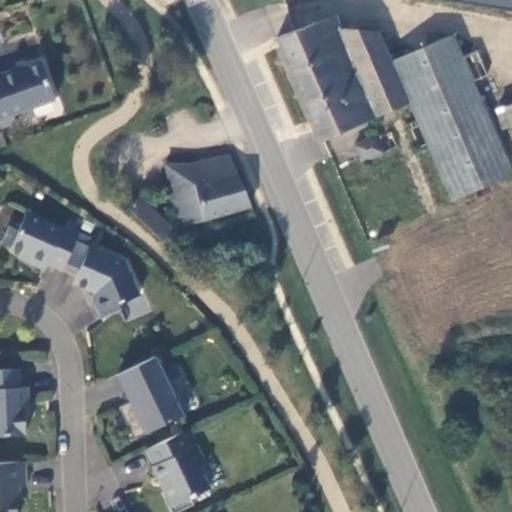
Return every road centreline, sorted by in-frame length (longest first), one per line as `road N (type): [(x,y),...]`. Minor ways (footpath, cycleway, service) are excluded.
road 1 (secondary): [(428,511),(208,0)]
road 2 (unknown): [(228,46),(272,21),(342,14),(511,38)]
road 3 (residential): [(0,305),(32,312),(61,335),(73,376),(77,511)]
